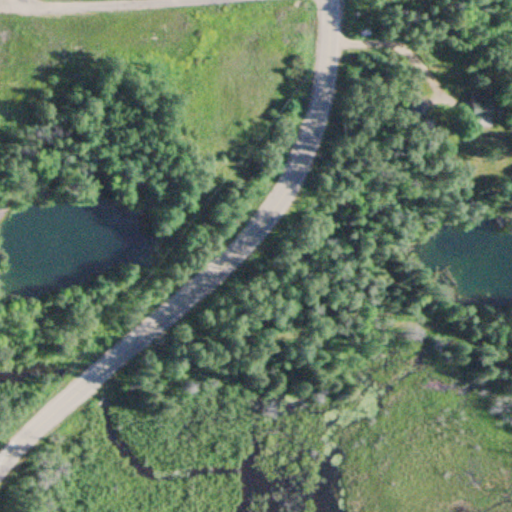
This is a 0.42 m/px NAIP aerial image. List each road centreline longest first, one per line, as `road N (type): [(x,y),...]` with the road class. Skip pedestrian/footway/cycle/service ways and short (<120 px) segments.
road 1 (residential): [(0,464),(233,253),(274,205),(323,102),(330,0)]
road 2 (track): [(0,5),(194,0)]
